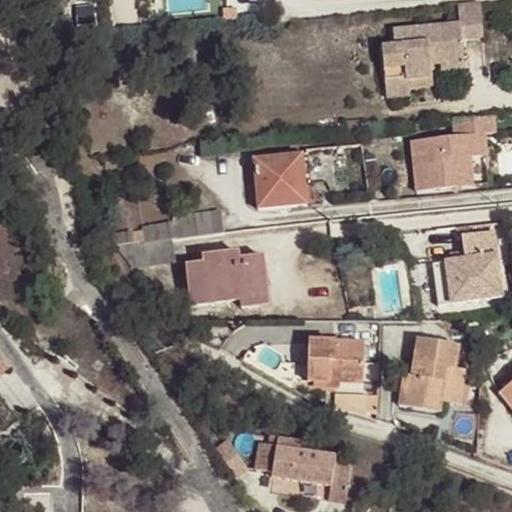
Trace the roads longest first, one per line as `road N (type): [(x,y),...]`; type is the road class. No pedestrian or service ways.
road 1 (residential): [(126,292),(186,341),(336,417),(511,482)]
road 2 (residential): [(345,227),(511,208)]
road 3 (residential): [(288,0),(290,12),(411,0)]
